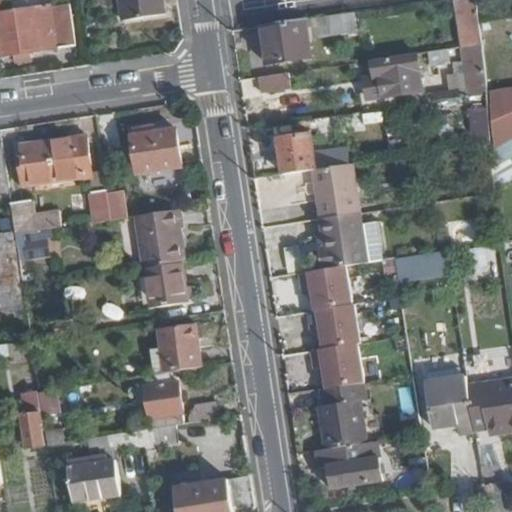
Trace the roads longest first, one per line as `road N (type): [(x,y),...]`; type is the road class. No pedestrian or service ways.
road 1 (residential): [(284,511),(214,75)]
road 2 (residential): [(0,108),(214,75)]
